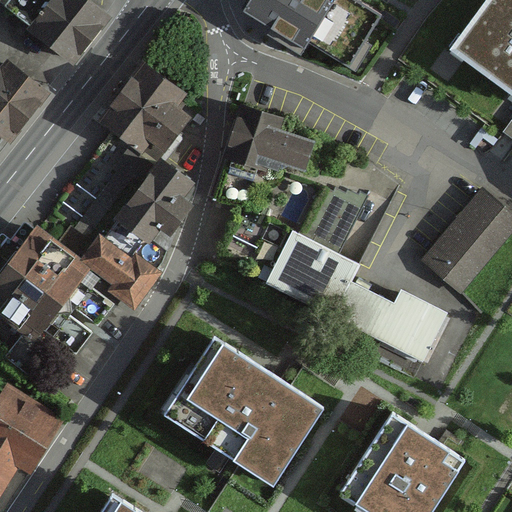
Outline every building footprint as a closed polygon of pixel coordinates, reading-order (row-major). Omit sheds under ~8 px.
[(66,68),(106,18),(83,0),(0,0),(0,6),(23,25),(18,31),(66,68)] [(336,0),(236,0),(232,9),(307,51),(336,0)] [(511,0),(490,0),(450,53),(511,101),(511,0)] [(11,57),(5,65),(0,61),(0,155),(46,97),(41,94),(48,86),(11,57)] [(145,153),(154,140),(167,150),(193,116),(179,105),(188,92),(142,60),(99,121),(145,153)] [(285,124),(244,111),(228,161),(235,163),(229,184),(249,190),(255,171),(268,175),(270,167),(304,178),(314,145),(282,134),(285,124)] [(141,182),(155,164),(130,147),(58,239),(74,251),(132,176),(141,182)] [(197,182),(163,155),(114,218),(118,220),(106,237),(100,233),(82,259),(112,285),(108,291),(134,309),(159,272),(168,251),(152,241),(161,229),(171,236),(195,205),(186,197),(197,182)] [(242,207),(220,256),(266,276),(264,279),(423,362),(451,311),(402,288),(395,302),(351,280),(361,263),(340,252),(369,194),(325,191),(304,233),(292,226),(291,228),(242,207)] [(461,288),(511,227),(511,220),(484,197),(430,262),(461,288)] [(0,253),(0,316),(33,343),(43,330),(73,354),(90,333),(60,309),(65,302),(95,325),(112,303),(82,280),(92,268),(37,225),(34,228),(25,221),(0,253)] [(215,339),(164,419),(272,489),(324,410),(215,339)] [(0,491),(16,466),(30,473),(62,417),(3,381),(0,386),(0,491)] [(432,511),(466,462),(392,413),(340,492),(370,511),(432,511)] [(142,511),(113,493),(100,511),(142,511)]
